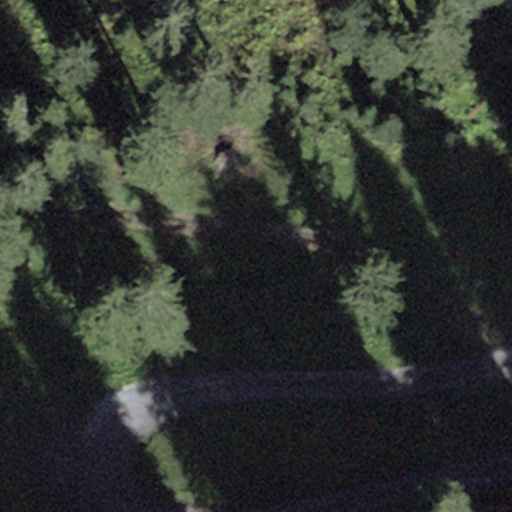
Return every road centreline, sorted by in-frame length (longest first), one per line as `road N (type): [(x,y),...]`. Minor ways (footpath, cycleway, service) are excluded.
road 1 (track): [(131,511),(117,487),(112,447),(126,416),(165,395),(241,384),(411,384),(511,363)]
road 2 (track): [(511,469),(333,511)]
